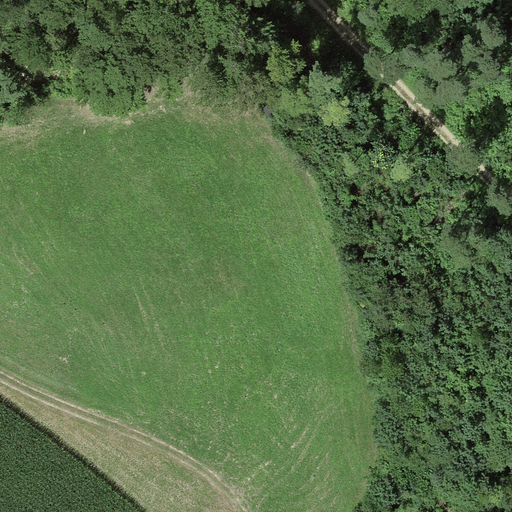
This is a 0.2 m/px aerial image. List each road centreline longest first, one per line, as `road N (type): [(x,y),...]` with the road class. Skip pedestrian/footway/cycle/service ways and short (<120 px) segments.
road 1 (track): [(308,0),(511,202)]
road 2 (track): [(0,380),(181,459),(238,511)]
